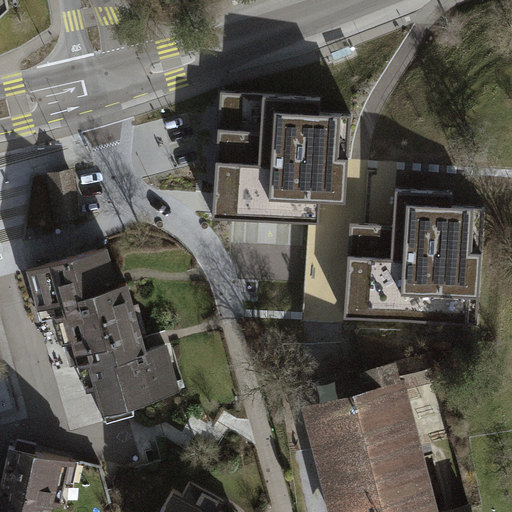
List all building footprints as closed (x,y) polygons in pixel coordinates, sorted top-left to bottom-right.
[(0,0),(0,17),(13,0),(0,0)] [(349,47),(334,54),(336,61),(352,54),(349,47)] [(221,90),(212,215),(330,224),(331,201),(346,202),(352,114),(319,112),(320,97),(221,90)] [(80,173),(53,176),(59,223),(85,220),(80,173)] [(453,193),(395,189),(393,225),(350,222),(344,316),(477,325),(484,208),(452,206),(453,193)] [(119,249),(37,271),(50,318),(63,315),(86,403),(104,398),(110,419),(188,399),(175,350),(162,354),(143,283),(129,286),(128,280),(119,249)] [(371,391),(309,408),(335,511),(471,511),(470,506),(474,505),(440,374),(437,375),(431,353),(365,370),(371,391)] [(58,511),(70,468),(21,455),(10,498),(0,500),(0,511),(58,511)] [(241,511),(181,481),(160,511),(241,511)]
